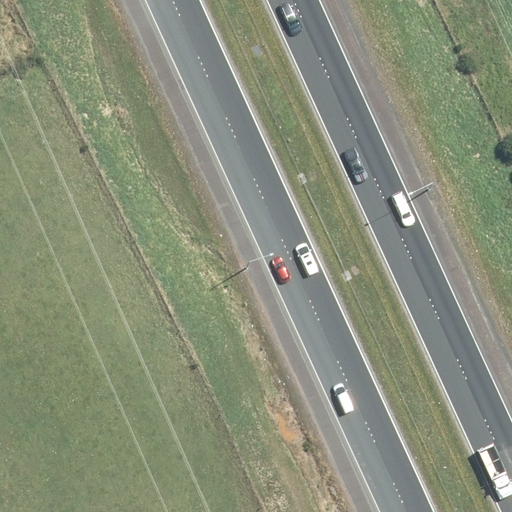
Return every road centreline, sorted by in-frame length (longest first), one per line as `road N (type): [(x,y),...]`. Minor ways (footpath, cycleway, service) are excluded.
road 1 (motorway): [(407,511),(174,0)]
road 2 (motorway): [(301,0),(511,463)]
